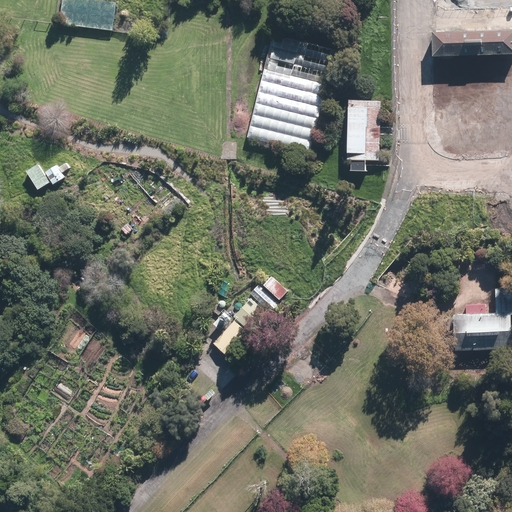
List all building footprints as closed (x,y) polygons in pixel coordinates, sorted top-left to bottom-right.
[(118,0),(115,0),(64,0),(61,24),(115,31),(118,5),(118,0)] [(172,12),(118,5),(115,31),(169,37),(172,12)] [(511,28),(438,29),(439,54),(511,53),(511,28)] [(334,54),(274,38),(247,140),(307,155),(334,54)] [(511,57),(497,57),(497,120),(469,120),(470,64),(438,63),(437,136),(444,136),(444,145),(456,145),(456,153),(511,152),(511,57)] [(381,104),(349,103),(346,162),(350,163),(350,173),(365,174),(365,164),(377,164),(381,104)] [(16,110),(0,122),(0,127),(7,136),(25,121),(16,110)] [(12,152),(17,148),(20,151),(30,143),(45,131),(34,119),(20,130),(10,139),(12,142),(7,146),(12,152)] [(45,161),(33,169),(45,188),(57,180),(45,161)] [(287,243),(289,177),(233,175),(231,242),(287,243)] [(370,207),(347,195),(330,226),(354,238),(370,207)] [(511,235),(511,211),(506,198),(492,204),(507,238),(511,235)] [(249,261),(244,273),(260,280),(265,268),(249,261)] [(232,297),(241,274),(229,269),(220,292),(232,297)] [(275,273),(265,282),(278,296),(288,286),(275,273)] [(285,307),(260,283),(250,293),(254,296),(269,311),(275,317),(285,307)] [(511,286),(500,286),(500,311),(511,311),(511,286)] [(456,305),(457,287),(446,287),(445,304),(456,305)] [(269,311),(254,296),(237,314),(239,317),(251,329),(269,311)] [(216,321),(226,330),(237,319),(227,310),(216,321)] [(511,311),(500,311),(458,310),(457,345),(463,345),(501,346),(511,346),(511,311)] [(251,329),(239,317),(237,319),(226,330),(215,341),(231,358),(256,333),(251,329)] [(501,346),(463,345),(462,362),(500,363),(501,346)]
